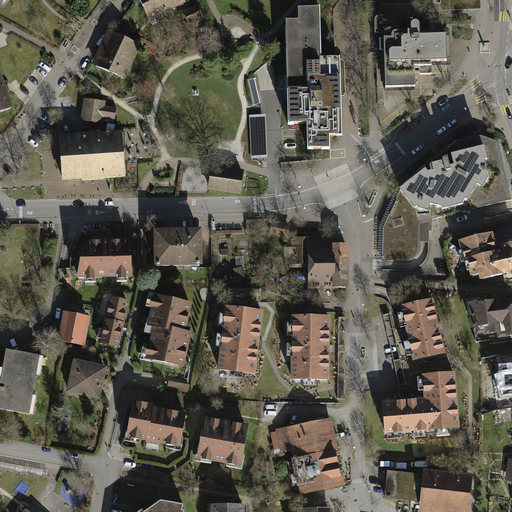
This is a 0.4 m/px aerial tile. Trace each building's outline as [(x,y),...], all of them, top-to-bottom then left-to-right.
[(183,0),(138,0),(150,22),(186,4),(183,0)] [(434,0),(435,2),(438,3),(441,2),(442,13),(482,12),(481,0),(434,0)] [(308,123),(309,148),(328,148),(328,134),(334,134),(340,134),(339,86),(338,59),(320,60),(319,9),(311,9),(306,9),(306,5),(299,5),(300,22),(297,22),(287,22),(290,124),(308,123)] [(180,15),(185,27),(202,20),(197,8),(180,15)] [(411,22),(391,23),(391,19),(373,20),(374,36),(378,36),(379,43),(378,43),(378,55),(382,54),(384,94),(414,93),(413,69),(444,67),(443,41),(418,42),(418,32),(417,30),(415,27),(411,27),(411,22)] [(111,32),(95,66),(124,79),(140,45),(111,32)] [(0,82),(0,110),(10,107),(0,82)] [(86,100),(83,120),(102,123),(105,103),(86,100)] [(253,158),(267,158),(265,114),(251,114),(253,158)] [(144,143),(144,142),(152,142),(152,130),(140,130),(139,143),(144,143)] [(457,140),(417,172),(419,175),(398,192),(383,227),(383,258),(409,258),(413,258),(416,256),(418,253),(419,249),(420,221),(511,199),(497,141),(479,134),(457,140)] [(61,140),(64,179),(124,175),(121,136),(61,140)] [(212,172),(210,190),(242,194),(244,176),(212,172)] [(271,219),(269,234),(286,237),(288,221),(271,219)] [(153,224),(154,262),(204,260),(202,222),(153,224)] [(85,238),(77,275),(132,274),(132,236),(85,238)] [(307,264),(307,285),(350,285),(350,272),(350,255),(350,240),(321,240),(321,236),(290,236),(290,245),(282,245),(282,263),(307,264)] [(501,280),(509,278),(510,282),(511,281),(511,243),(501,247),(502,253),(500,254),(495,236),(461,244),(470,280),(483,277),(484,283),(501,279),(501,280)] [(191,299),(154,291),(146,323),(151,324),(144,356),(184,364),(192,329),(185,327),(191,299)] [(110,294),(100,341),(118,346),(122,331),(127,311),(130,299),(110,294)] [(511,300),(473,306),(479,343),(488,341),(489,347),(511,342),(511,300)] [(403,311),(411,362),(443,357),(435,306),(403,311)] [(64,309),(57,339),(83,344),(90,315),(64,309)] [(225,311),(219,372),(254,376),(261,315),(225,311)] [(293,320),(291,383),(329,384),(331,321),(293,320)] [(1,379),(0,381),(0,406),(30,412),(40,356),(6,349),(1,379)] [(73,357),(65,392),(89,397),(100,399),(107,365),(73,357)] [(511,367),(502,369),(502,377),(498,378),(503,397),(509,395),(511,395),(511,367)] [(422,376),(423,402),(380,404),(381,435),(458,432),(457,400),(456,375),(422,376)] [(176,401),(177,395),(156,390),(155,397),(176,401)] [(134,406),(127,441),(180,451),(187,416),(134,406)] [(62,418),(59,432),(67,434),(69,419),(62,418)] [(332,418),(276,429),(280,452),(294,449),(302,491),(345,483),(332,418)] [(206,422),(199,462),(244,470),(251,430),(206,422)] [(425,472),(424,477),(421,502),(419,511),(468,511),(473,479),(425,472)] [(384,498),(421,502),(424,477),(387,473),(384,498)] [(150,511),(184,511),(186,507),(164,503),(150,511)]
